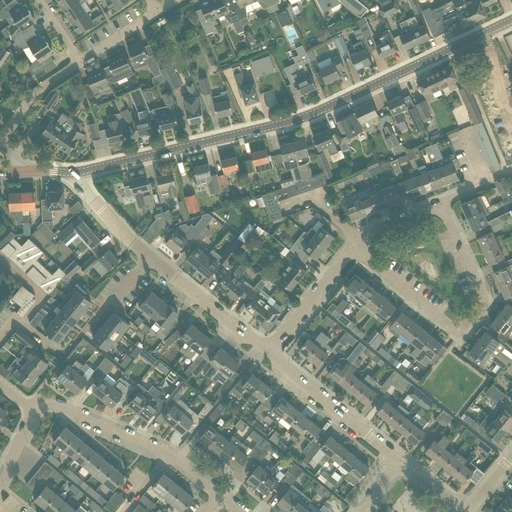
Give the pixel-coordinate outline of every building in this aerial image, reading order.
[(14,0),(7,5),(0,9),(0,19),(6,17),(12,15),(16,21),(30,12),(29,11),(30,10),(30,9),(30,8),(29,7),(29,6),(28,6),(27,6),(27,5),(26,5),(25,4),(23,6),(21,3),(19,4),(16,0),(14,0)] [(56,0),(64,11),(79,2),(78,1),(77,0),(56,0)] [(64,11),(71,23),(86,13),(81,5),(87,1),(85,0),(80,0),(78,1),(79,2),(64,11)] [(111,0),(113,3),(109,6),(107,7),(109,10),(127,0),(111,0)] [(218,17),(210,0),(208,0),(201,3),(200,4),(201,8),(202,9),(196,11),(200,20),(206,34),(214,30),(213,19),(218,17)] [(210,0),(218,17),(223,14),(231,23),(233,22),(238,33),(244,31),(242,25),(230,0),(210,0)] [(230,0),(242,25),(248,23),(245,17),(247,16),(247,12),(254,9),(251,2),(250,0),(230,0)] [(250,0),(251,2),(255,0),(256,0),(264,9),(267,7),(270,14),(275,12),(269,0),(250,0)] [(269,0),(275,12),(280,10),(277,4),(280,2),(279,0),(269,0)] [(316,0),(318,4),(322,11),(341,1),(361,17),(368,8),(357,0),(316,0)] [(383,18),(399,9),(395,0),(378,9),(383,18)] [(409,0),(415,14),(422,11),(416,0),(409,0)] [(470,0),(465,2),(467,6),(474,21),(487,15),(483,7),(497,1),(496,0),(476,0),(476,1),(477,2),(472,4),(470,0)] [(422,10),(429,26),(437,22),(429,6),(423,9),(422,10)] [(474,21),(467,6),(461,9),(460,8),(443,16),(446,23),(460,17),(464,26),(474,21)] [(20,27),(11,36),(15,42),(16,43),(33,31),(34,31),(36,30),(32,24),(34,23),(33,20),(35,19),(34,18),(34,17),(34,16),(34,15),(34,14),(33,13),(32,13),(32,12),(31,12),(30,12),(16,21),(20,27)] [(86,13),(71,23),(79,34),(99,20),(97,17),(91,21),(86,13)] [(357,21),(365,39),(369,48),(369,49),(376,46),(371,34),(372,33),(365,16),(357,21)] [(412,17),(406,20),(412,31),(418,43),(430,37),(426,28),(424,25),(421,26),(420,24),(416,26),(412,17)] [(412,31),(406,20),(399,23),(403,32),(401,33),(402,35),(400,37),(405,49),(418,43),(412,31)] [(393,39),(389,29),(382,32),(383,35),(379,37),(382,43),(376,46),(381,57),(395,51),(390,40),(393,39)] [(15,42),(13,44),(18,51),(23,49),(30,47),(34,53),(48,43),(47,42),(47,41),(48,41),(48,40),(47,40),(47,39),(47,38),(46,38),(46,37),(45,37),(44,37),(43,36),(41,37),(39,35),(37,36),(34,31),(33,31),(16,43),(15,42)] [(369,48),(365,39),(353,45),(354,47),(347,50),(341,35),(334,39),(341,54),(348,51),(356,69),(371,62),(365,50),(369,48)] [(155,77),(162,74),(160,69),(153,54),(147,57),(141,42),(128,47),(134,61),(132,62),(135,70),(140,68),(138,61),(143,59),(155,77)] [(33,63),(29,68),(34,74),(40,70),(41,70),(42,70),(42,69),(43,69),(43,68),(54,61),(50,56),(52,54),(50,52),(52,50),(52,49),(52,48),(52,47),(52,46),(51,45),(51,44),(50,44),(49,44),(48,44),(48,43),(34,53),(37,58),(33,63)] [(311,78),(310,75),(309,75),(304,64),(310,61),(306,53),(302,45),(296,48),(299,55),(293,58),(298,70),(287,75),(291,84),(295,82),(301,94),(316,87),(311,78)] [(0,54),(0,66),(10,53),(4,49),(0,54)] [(306,53),(310,61),(315,59),(312,51),(306,53)] [(112,71),(105,74),(110,84),(126,77),(134,74),(129,62),(125,53),(108,61),(112,70),(112,71)] [(319,69),(322,74),(326,83),(328,82),(329,83),(333,81),(332,80),(339,76),(337,71),(344,68),(338,55),(330,58),(333,63),(319,69)] [(160,69),(162,74),(169,91),(181,85),(172,64),(160,69)] [(241,97),(243,96),(246,104),(259,100),(253,83),(246,85),(240,65),(232,68),(239,88),(238,88),(241,97)] [(450,66),(433,73),(440,88),(448,84),(450,89),(457,86),(455,81),(456,81),(450,66)] [(110,84),(105,74),(103,68),(86,75),(90,84),(94,93),(103,89),(104,92),(112,89),(112,88),(110,84)] [(440,88),(433,73),(417,81),(421,90),(424,95),(427,100),(433,97),(431,92),(440,88)] [(199,79),(203,94),(211,92),(207,77),(199,79)] [(196,93),(192,83),(186,85),(190,95),(196,93)] [(469,120),(471,126),(482,121),(483,121),(474,100),(467,86),(459,90),(465,104),(472,119),(469,120)] [(41,105),(49,110),(59,95),(51,90),(41,105)] [(154,110),(153,110),(155,118),(158,117),(159,120),(161,130),(178,126),(176,116),(175,112),(172,103),(172,101),(173,101),(169,91),(161,94),(166,104),(166,107),(154,110)] [(186,110),(189,123),(204,120),(200,107),(201,107),(198,96),(198,97),(196,93),(190,95),(191,98),(189,99),(183,100),(184,102),(184,103),(186,110)] [(214,104),(215,107),(217,117),(232,113),(230,103),(229,100),(228,93),(212,96),(214,104)] [(142,96),(133,100),(138,114),(140,121),(135,122),(135,126),(138,135),(139,135),(140,137),(145,136),(146,133),(152,132),(150,122),(149,119),(153,118),(150,111),(146,101),(143,95),(142,96)] [(400,111),(407,108),(405,104),(401,95),(387,102),(391,111),(392,114),(393,114),(397,123),(404,120),(400,111)] [(354,109),(355,112),(356,112),(364,130),(378,123),(376,117),(378,116),(375,110),(371,101),(354,109)] [(430,115),(423,101),(415,105),(422,119),(430,115)] [(424,128),(414,107),(407,110),(418,131),(424,128)] [(120,111),(125,123),(133,120),(128,108),(120,111)] [(356,112),(355,112),(336,121),(340,130),(334,133),(339,142),(340,145),(350,141),(348,137),(364,130),(356,112)] [(110,142),(110,144),(116,143),(115,141),(124,139),(123,133),(128,131),(120,113),(108,116),(111,128),(105,129),(108,142),(110,142)] [(52,144),(52,143),(62,128),(56,124),(57,122),(56,121),(48,115),(40,127),(44,130),(40,136),(52,144)] [(471,126),(474,132),(484,128),(482,121),(471,126)] [(89,124),(93,140),(101,138),(96,122),(89,124)] [(388,136),(385,137),(389,148),(391,147),(394,155),(405,150),(401,142),(399,143),(389,123),(383,126),(388,136)] [(62,128),(52,143),(68,153),(78,139),(80,141),(85,135),(76,129),(72,127),(68,133),(62,128)] [(474,132),(476,138),(486,133),(484,128),(474,132)] [(313,136),(317,145),(319,149),(326,146),(330,155),(338,152),(332,139),(328,129),(313,136)] [(476,138),(479,143),(489,139),(486,133),(476,138)] [(303,181),(304,181),(310,179),(312,178),(311,175),(312,174),(311,168),(309,167),(308,163),(310,162),(308,154),(309,154),(305,138),(292,142),(300,172),(301,172),(302,178),(303,181)] [(479,143),(481,149),(491,145),(489,139),(479,143)] [(300,172),(292,142),(280,145),(282,155),(286,168),(292,167),(296,180),(302,178),(301,172),(300,172)] [(432,148),(431,145),(424,148),(426,153),(433,150),(432,148)] [(459,167),(456,158),(444,163),(438,145),(432,148),(433,150),(436,158),(437,160),(446,183),(458,178),(454,169),(459,167)] [(481,149),(483,155),(494,151),(491,145),(481,149)] [(266,149),(251,153),(256,172),(273,168),(270,155),(268,156),(266,149)] [(483,155),(486,161),(496,156),(494,151),(483,155)] [(315,156),(322,172),(325,179),(332,177),(322,153),(315,156)] [(401,157),(390,161),(392,167),(396,176),(402,173),(399,164),(403,162),(409,160),(407,154),(401,157)] [(486,161),(488,166),(498,162),(496,156),(486,161)] [(231,170),(232,177),(240,175),(236,157),(221,160),(224,172),(231,170)] [(434,169),(427,172),(434,188),(446,183),(437,160),(436,158),(431,160),(434,169)] [(250,160),(243,161),(246,173),(253,171),(250,160)] [(390,161),(373,168),(375,174),(392,167),(390,161)] [(498,162),(488,166),(491,173),(501,169),(498,162)] [(194,179),(196,188),(208,185),(210,194),(221,192),(217,174),(211,175),(208,164),(193,167),(196,178),(194,179)] [(414,172),(415,176),(422,192),(434,188),(427,172),(426,167),(414,172)] [(169,192),(170,197),(178,195),(172,173),(157,176),(161,194),(169,192)] [(218,176),(220,187),(228,184),(225,174),(218,176)] [(322,174),(316,177),(319,187),(326,184),(322,174)] [(127,196),(132,194),(135,193),(138,207),(144,206),(145,210),(153,208),(150,194),(144,196),(143,191),(150,190),(146,175),(129,180),(130,186),(125,187),(127,196)] [(422,192),(415,176),(403,181),(410,197),(422,192)] [(312,178),(310,179),(314,189),(319,187),(316,177),(312,178)] [(494,181),(496,186),(498,192),(499,192),(503,200),(507,199),(511,196),(511,193),(510,188),(509,188),(504,177),(495,181),(494,181)] [(310,179),(304,181),(308,191),(314,189),(310,179)] [(287,180),(280,181),(281,187),(282,189),(287,187),(289,186),(287,180)] [(303,181),(298,183),(302,193),(308,191),(304,181),(303,181)] [(298,183),(293,185),(296,195),(302,193),(298,183)] [(377,192),(370,194),(376,210),(388,206),(382,190),(379,183),(374,185),(377,192)] [(335,184),(325,188),(328,194),(338,190),(338,189),(335,184)] [(289,186),(287,187),(290,197),(296,195),(293,185),(289,186)] [(394,185),(382,190),(388,206),(400,201),(394,185)] [(262,194),(269,216),(280,212),(277,203),(278,201),(285,199),(282,189),(281,187),(262,194)] [(287,187),(282,189),(285,199),(290,197),(287,187)] [(42,209),(42,222),(50,229),(53,226),(53,221),(52,208),(54,208),(64,208),(64,191),(47,192),(47,199),(41,199),(42,209)] [(35,192),(22,193),(22,209),(35,208),(35,192)] [(23,223),(23,215),(22,209),(22,193),(9,193),(9,203),(9,210),(16,209),(17,216),(18,223),(23,223)] [(199,211),(194,194),(185,197),(190,214),(199,211)] [(370,194),(358,199),(364,215),(376,210),(370,194)] [(461,204),(467,217),(486,208),(486,209),(487,208),(486,208),(485,204),(481,195),(476,198),(470,200),(461,204)] [(364,215),(358,199),(346,204),(352,220),(364,215)] [(486,208),(467,217),(473,230),(482,225),(488,223),(484,216),(489,214),(486,209),(486,208)] [(169,210),(163,212),(166,227),(168,226),(174,224),(169,210)] [(313,216),(328,228),(332,223),(317,211),(313,216)] [(166,227),(163,212),(155,215),(156,220),(149,228),(150,229),(157,234),(162,228),(166,227)] [(280,212),(269,216),(271,221),(282,217),(280,212)] [(489,221),(492,226),(511,216),(510,212),(499,217),(489,221)] [(167,243),(166,245),(171,249),(172,247),(177,252),(183,244),(188,238),(193,241),(205,226),(212,218),(208,214),(202,216),(202,217),(195,226),(191,224),(189,227),(185,224),(180,225),(172,235),(166,243),(167,243)] [(511,216),(492,226),(495,232),(504,228),(511,224),(511,216)] [(77,218),(58,235),(65,243),(78,232),(92,247),(100,240),(97,237),(99,236),(94,231),(93,232),(83,220),(80,222),(77,218)] [(50,229),(42,222),(42,221),(36,227),(49,240),(55,234),(50,229)] [(0,232),(0,245),(2,247),(15,235),(7,226),(0,232)] [(146,226),(140,233),(143,236),(149,228),(146,226)] [(205,226),(193,241),(193,242),(198,245),(203,238),(210,230),(205,226)] [(311,228),(307,233),(324,247),(333,236),(321,227),(316,232),(311,228)] [(477,238),(483,251),(503,242),(500,236),(495,238),(492,232),(477,238)] [(302,251),(296,246),(291,252),(295,255),(296,255),(303,261),(308,256),(307,255),(309,253),(316,258),(324,247),(307,233),(303,238),(308,242),(302,251)] [(13,237),(0,249),(12,260),(19,253),(24,258),(36,245),(29,238),(22,245),(13,237)] [(230,246),(231,247),(226,254),(231,258),(242,245),(244,243),(237,238),(230,246)] [(503,242),(483,251),(489,264),(504,257),(503,256),(509,254),(503,242)] [(36,245),(24,258),(29,263),(22,270),(32,280),(44,267),(37,260),(44,252),(36,245)] [(186,259),(197,268),(207,256),(211,252),(210,252),(205,248),(202,252),(196,247),(193,251),(186,259)] [(98,261),(93,266),(102,276),(119,261),(108,249),(98,259),(99,260),(98,261)] [(289,263),(284,269),(298,280),(306,271),(301,267),(305,263),(303,261),(296,255),(295,255),(291,252),(290,251),(287,256),(292,260),(289,263)] [(93,256),(81,267),(80,268),(86,273),(98,261),(93,256)] [(218,265),(207,256),(197,268),(201,271),(200,273),(206,278),(207,276),(208,277),(218,265)] [(80,268),(81,267),(74,260),(63,270),(70,277),(80,268)] [(217,284),(227,292),(238,278),(243,272),(238,268),(233,274),(231,276),(227,273),(233,265),(229,262),(216,276),(221,280),(217,284)] [(511,279),(511,263),(493,272),(499,285),(511,279)] [(55,287),(66,274),(59,267),(52,274),(44,267),(32,280),(43,289),(50,282),(55,287)] [(298,280),(284,269),(279,275),(282,277),(279,280),(290,290),(298,280)] [(351,301),(355,296),(354,296),(365,282),(355,274),(344,288),(350,293),(349,294),(347,294),(348,301),(350,301),(351,301)] [(244,299),(246,297),(254,288),(245,281),(244,283),(238,278),(227,292),(236,300),(240,296),(244,299)] [(511,279),(499,285),(505,298),(511,294),(511,279)] [(354,296),(355,296),(364,304),(375,290),(365,282),(354,296)] [(35,295),(22,285),(11,299),(21,306),(16,312),(22,318),(32,306),(31,306),(35,301),(32,298),(35,295)] [(245,307),(255,315),(266,301),(261,296),(259,299),(255,296),(261,289),(256,285),(254,288),(246,297),(251,300),(245,307)] [(66,296),(68,297),(84,310),(91,302),(75,289),(72,293),(70,292),(66,296)] [(364,304),(374,312),(385,299),(375,290),(364,304)] [(142,314),(146,317),(160,299),(151,292),(139,308),(143,311),(142,314)] [(266,301),(255,315),(264,323),(268,319),(272,323),(276,318),(280,313),(271,306),(275,301),(270,296),(266,301)] [(68,297),(62,304),(62,305),(78,318),(84,310),(68,297)] [(152,315),(157,319),(157,320),(168,306),(168,305),(160,299),(146,317),(149,319),(152,315)] [(385,299),(374,312),(384,320),(395,307),(385,299)] [(61,310),(58,314),(72,326),(72,325),(78,318),(62,305),(62,304),(60,303),(57,307),(61,310)] [(326,310),(336,318),(340,314),(334,310),(337,306),(332,303),(326,310)] [(511,307),(507,303),(499,314),(511,323),(511,307)] [(157,320),(157,319),(154,323),(160,328),(155,334),(162,340),(173,326),(169,323),(177,312),(169,305),(168,305),(168,306),(157,320)] [(39,321),(44,316),(38,311),(33,317),(39,321)] [(114,312),(107,321),(123,334),(130,325),(114,312)] [(391,325),(401,334),(412,320),(402,312),(391,325)] [(50,316),(48,319),(65,333),(72,326),(58,314),(54,319),(50,316)] [(340,314),(336,318),(341,322),(345,318),(340,314)] [(511,325),(511,323),(499,314),(491,324),(505,335),(511,325)] [(322,320),(332,328),(336,323),(326,315),(322,320)] [(139,325),(143,320),(138,316),(134,321),(139,325)] [(65,333),(48,319),(45,323),(47,325),(43,329),(59,341),(65,333)] [(401,334),(411,342),(422,328),(412,320),(401,334)] [(107,321),(100,329),(116,342),(123,334),(107,321)] [(146,333),(150,328),(145,324),(141,329),(146,333)] [(179,350),(184,354),(201,332),(191,324),(181,337),(186,342),(179,350)] [(351,330),(356,334),(360,330),(354,326),(351,330)] [(18,328),(13,334),(14,335),(29,347),(34,341),(18,329),(18,328)] [(411,354),(415,357),(432,336),(422,328),(411,342),(417,346),(411,354)] [(116,342),(100,329),(93,338),(107,349),(111,344),(115,347),(118,343),(116,342)] [(360,330),(356,334),(362,339),(365,334),(360,330)] [(303,345),(299,349),(300,350),(299,352),(304,356),(306,355),(309,357),(326,336),(321,332),(313,342),(308,338),(310,336),(304,331),(297,340),(303,345)] [(346,331),(338,342),(343,346),(352,336),(346,331)] [(485,331),(477,342),(491,352),(503,361),(507,356),(501,352),(506,346),(504,345),(496,340),(493,337),(485,331)] [(201,332),(184,354),(189,358),(196,350),(200,353),(211,340),(201,332)] [(164,342),(168,346),(178,338),(174,333),(164,342)] [(370,345),(376,350),(385,338),(379,334),(370,345)] [(326,336),(309,357),(319,365),(325,358),(328,354),(331,350),(332,349),(326,344),(331,339),(327,335),(326,336)] [(432,336),(415,357),(419,361),(425,354),(430,358),(427,361),(433,365),(440,356),(436,352),(442,344),(432,336)] [(84,347),(93,354),(97,349),(83,338),(75,348),(80,352),(84,347)] [(6,341),(2,346),(7,350),(11,345),(6,341)] [(503,361),(477,342),(469,352),(476,357),(473,361),(484,369),(487,365),(483,363),(488,356),(504,369),(507,365),(503,361)] [(328,373),(338,381),(357,358),(362,351),(365,347),(360,343),(346,359),(344,358),(340,358),(328,373)] [(375,355),(365,347),(362,351),(367,354),(372,359),(375,355)] [(28,348),(19,359),(25,365),(25,364),(38,374),(47,363),(28,348)] [(210,379),(211,379),(230,355),(220,348),(214,355),(210,361),(213,363),(204,374),(210,379)] [(145,350),(140,356),(147,361),(152,355),(145,350)] [(383,356),(388,360),(391,356),(386,352),(383,356)] [(124,368),(132,359),(127,355),(120,364),(124,368)] [(196,368),(203,359),(198,355),(184,372),(189,376),(195,368),(196,368)] [(227,378),(239,363),(238,362),(239,360),(234,356),(233,358),(230,355),(219,369),(218,370),(211,378),(211,379),(215,382),(218,379),(223,383),(227,378)] [(25,365),(19,359),(16,357),(6,369),(0,364),(0,363),(0,373),(5,378),(11,371),(29,385),(38,374),(25,364),(25,365)] [(102,370),(110,361),(105,357),(103,360),(97,366),(90,375),(95,379),(102,370)] [(338,381),(348,389),(357,378),(352,374),(361,362),(357,358),(338,381)] [(208,363),(203,359),(196,368),(200,372),(208,363)] [(57,378),(67,385),(83,365),(76,360),(71,367),(68,365),(57,378)] [(115,365),(110,361),(102,370),(107,374),(112,368),(115,365)] [(160,362),(156,367),(161,371),(165,366),(160,362)] [(83,365),(67,385),(76,393),(83,385),(87,380),(82,376),(89,366),(85,363),(83,365)] [(398,368),(403,372),(406,368),(401,364),(398,368)] [(406,368),(403,372),(408,377),(412,372),(406,368)] [(386,381),(391,385),(399,375),(394,370),(386,381)] [(246,387),(253,393),(262,382),(252,374),(246,381),(241,377),(231,390),(239,397),(245,390),(244,389),(246,387)] [(348,389),(357,396),(372,378),(368,375),(362,382),(357,378),(348,389)] [(399,375),(391,385),(401,392),(404,388),(409,392),(414,387),(399,375)] [(126,398),(127,397),(133,388),(130,385),(124,380),(120,377),(113,386),(102,399),(112,407),(115,402),(120,406),(126,398)] [(179,377),(164,395),(170,401),(172,398),(179,390),(185,382),(179,377)] [(92,391),(102,399),(113,386),(103,378),(92,391)] [(219,388),(224,392),(232,382),(227,378),(223,383),(219,388)] [(372,378),(357,396),(367,404),(376,393),(371,390),(377,382),(372,378)] [(253,393),(248,398),(249,398),(253,401),(257,396),(263,401),(266,397),(272,390),(262,382),(253,393)] [(492,384),(488,389),(498,397),(501,392),(492,384)] [(128,404),(138,412),(157,389),(152,385),(144,395),(139,391),(141,389),(136,385),(133,388),(127,397),(131,400),(128,404)] [(420,398),(423,394),(414,387),(408,394),(418,402),(421,398),(420,398)] [(157,389),(138,412),(147,420),(158,407),(152,402),(161,392),(157,389)] [(498,397),(488,389),(485,394),(494,401),(498,397)] [(163,418),(173,426),(183,413),(183,412),(188,406),(179,399),(183,394),(179,390),(172,398),(173,398),(163,410),(167,413),(163,418)] [(423,394),(420,398),(421,398),(418,402),(427,410),(433,402),(423,394)] [(282,416),(282,417),(291,405),(281,397),(271,410),(266,406),(258,416),(263,420),(267,415),(276,423),(282,416)] [(183,413),(173,426),(182,433),(186,429),(191,433),(213,405),(208,401),(200,411),(193,420),(185,414),(183,413)] [(377,412),(386,420),(395,409),(385,401),(377,412)] [(254,412),(258,416),(266,406),(262,402),(254,412)] [(204,422),(209,426),(210,426),(225,407),(220,403),(204,422)] [(282,417),(292,424),(301,413),(291,405),(282,417)] [(386,420),(396,428),(405,417),(395,409),(386,420)] [(511,416),(503,409),(495,420),(507,430),(511,423),(511,416)] [(434,420),(440,424),(448,414),(443,410),(434,420)] [(301,413),(292,424),(297,428),(289,437),(294,441),(302,432),(301,432),(310,421),(301,413)] [(448,414),(440,424),(445,428),(453,418),(448,414)] [(396,428),(406,436),(420,419),(415,415),(410,421),(405,417),(396,428)] [(477,423),(468,416),(464,421),(479,433),(483,429),(477,423)] [(507,430),(495,420),(494,420),(489,416),(485,422),(490,426),(486,431),(498,441),(507,430)] [(420,419),(406,436),(416,444),(422,436),(425,433),(421,430),(428,422),(422,417),(420,419)] [(234,426),(238,429),(244,422),(240,419),(234,426)] [(320,429),(310,421),(301,432),(302,432),(311,440),(320,429)] [(244,422),(238,429),(242,432),(247,425),(244,422)] [(58,455),(64,449),(63,449),(75,435),(65,426),(53,441),(58,445),(53,451),(58,455)] [(199,439),(209,446),(219,433),(210,426),(209,426),(199,439)] [(469,437),(472,433),(466,429),(460,436),(466,441),(469,437)] [(276,444),(279,440),(282,436),(275,431),(269,438),(276,444)] [(209,446),(218,454),(229,441),(219,433),(209,446)] [(63,449),(64,449),(73,457),(85,443),(75,435),(63,449)] [(425,451),(435,459),(444,448),(444,449),(451,440),(444,435),(437,443),(434,440),(431,443),(425,451)] [(326,461),(340,444),(330,436),(323,444),(321,448),(325,452),(317,462),(322,466),(326,461)] [(248,453),(254,459),(268,442),(261,437),(248,453)] [(279,440),(276,444),(286,452),(289,448),(279,440)] [(218,454),(227,462),(238,448),(229,441),(218,454)] [(302,451),(307,455),(315,445),(310,441),(302,451)] [(477,446),(487,454),(491,449),(481,441),(477,446)] [(268,442),(254,459),(259,463),(267,453),(272,446),(268,442)] [(73,457),(83,465),(95,451),(85,443),(73,457)] [(238,448),(227,462),(231,465),(230,466),(235,470),(236,469),(237,469),(247,456),(242,452),(247,447),(242,443),(238,448)] [(335,459),(340,463),(349,452),(340,444),(326,461),(331,465),(335,459)] [(307,455),(302,461),(307,465),(311,459),(319,449),(315,445),(307,455)] [(435,459),(445,467),(453,456),(444,449),(444,448),(435,459)] [(83,465),(93,473),(104,459),(95,451),(83,465)] [(445,467),(454,475),(463,464),(464,464),(467,460),(463,456),(457,451),(453,456),(445,467)] [(349,470),(349,471),(349,472),(359,460),(349,452),(340,463),(349,470)] [(46,459),(52,463),(55,459),(50,454),(46,459)] [(283,454),(279,460),(284,464),(288,459),(283,454)] [(475,458),(471,455),(467,460),(464,464),(463,464),(454,475),(464,483),(468,478),(475,484),(484,473),(471,463),(475,458)] [(55,459),(52,463),(57,467),(60,463),(55,459)] [(93,473),(103,482),(115,467),(104,459),(93,473)] [(345,478),(354,486),(355,485),(369,468),(359,460),(349,472),(349,471),(344,478),(345,478)] [(45,461),(41,466),(50,474),(54,469),(45,461)] [(268,473),(271,469),(267,465),(264,469),(258,465),(248,478),(249,479),(247,481),(253,485),(254,483),(255,484),(257,486),(262,480),(268,473)] [(41,466),(37,471),(47,478),(50,474),(41,466)] [(274,478),(279,470),(274,466),(268,473),(257,486),(261,489),(260,491),(265,495),(266,493),(267,494),(270,489),(271,490),(273,488),(272,487),(278,481),(274,478)] [(115,467),(103,482),(113,490),(125,476),(115,467)] [(66,475),(72,479),(75,475),(70,470),(66,475)] [(279,480),(284,483),(292,474),(287,470),(279,480)] [(321,474),(327,479),(331,475),(324,470),(321,474)] [(37,471),(33,475),(43,483),(47,478),(37,471)] [(152,487),(162,495),(173,481),(163,473),(152,487)] [(278,503),(287,510),(302,493),(291,484),(297,477),(292,474),(284,483),(289,487),(287,489),(288,490),(278,503)] [(33,475),(30,480),(39,488),(43,483),(33,475)] [(75,475),(72,479),(77,483),(80,479),(75,475)] [(331,475),(327,479),(334,485),(337,481),(331,475)] [(39,488),(30,480),(26,485),(35,492),(39,488)] [(162,495),(172,503),(183,489),(173,481),(162,495)] [(69,488),(74,492),(77,488),(72,483),(69,488)] [(314,489),(317,493),(323,486),(319,483),(314,489)] [(34,499),(44,508),(56,493),(46,485),(34,499)] [(354,486),(346,495),(352,499),(360,489),(355,485),(354,486)] [(323,486),(317,493),(322,496),(323,494),(328,498),(332,493),(327,489),(323,486)] [(86,491),(91,495),(95,491),(90,487),(86,491)] [(77,488),(74,492),(79,496),(82,492),(77,488)] [(262,497),(266,502),(279,493),(276,488),(262,497)] [(183,489),(172,503),(182,511),(193,497),(183,489)] [(95,491),(91,495),(96,500),(100,495),(95,491)] [(116,492),(112,496),(121,504),(125,499),(116,492)] [(287,510),(289,511),(301,511),(307,505),(308,505),(311,500),(302,492),(302,493),(287,510)] [(44,508),(49,511),(57,511),(66,502),(56,493),(44,508)] [(140,501),(144,504),(149,499),(145,495),(140,501)] [(112,496),(108,501),(117,509),(121,504),(112,496)] [(503,502),(499,506),(505,511),(511,511),(511,499),(509,496),(504,502),(503,502)] [(88,504),(94,509),(97,504),(92,500),(88,504)] [(114,511),(117,509),(108,501),(104,506),(111,511),(114,511)] [(57,511),(74,511),(76,510),(66,502),(57,511)]
